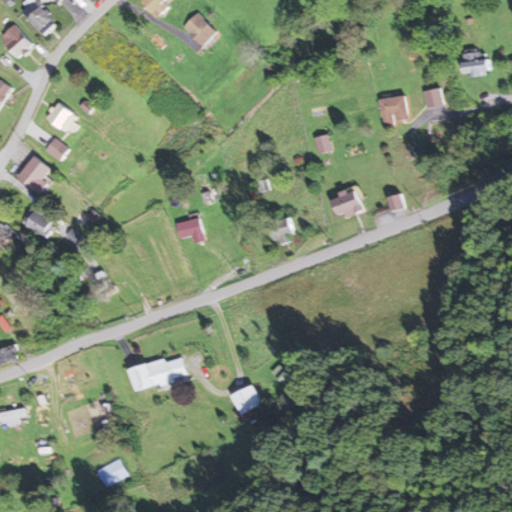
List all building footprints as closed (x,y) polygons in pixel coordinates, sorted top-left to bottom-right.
[(59,26),(37,0),(35,0),(23,9),(45,37),(59,26)] [(170,6),(166,2),(167,0),(143,0),(143,1),(159,16),(170,6)] [(184,27),(192,35),(185,42),(197,54),(219,32),(199,12),(184,27)] [(1,39),(20,59),(35,45),(16,25),(1,39)] [(463,55),(466,77),(492,74),(490,58),(481,59),(480,53),(463,55)] [(0,79),(0,109),(15,89),(0,79)] [(445,104),(441,88),(425,92),(429,108),(445,104)] [(412,120),(406,95),(381,100),(386,126),(412,120)] [(80,125),(76,122),(80,118),(60,103),(49,117),(72,135),(80,125)] [(316,138),(321,155),(334,151),(330,134),(316,138)] [(71,150),(57,138),(47,150),(61,162),(71,150)] [(44,179),(52,170),(36,156),(18,176),(41,195),(51,184),(44,179)] [(339,218),(364,212),(359,192),(334,197),(339,218)] [(101,218),(92,206),(75,219),(84,230),(101,218)] [(22,222),(46,239),(57,224),(33,207),(22,222)] [(283,246),(299,234),(287,217),(271,229),(283,246)] [(205,234),(202,218),(177,223),(180,239),(205,234)] [(0,243),(10,255),(24,242),(5,222),(0,226),(0,243)] [(0,351),(0,364),(1,366),(20,356),(15,344),(0,351)] [(137,391),(189,378),(183,356),(131,368),(137,391)] [(68,398),(77,395),(74,384),(89,379),(86,368),(61,375),(68,398)] [(232,397),(242,415),(264,404),(254,385),(232,397)] [(19,418),(28,417),(27,409),(0,412),(0,423),(19,421),(19,418)] [(107,488),(130,476),(121,459),(99,471),(107,488)] [(56,493),(56,478),(41,478),(41,493),(56,493)]
